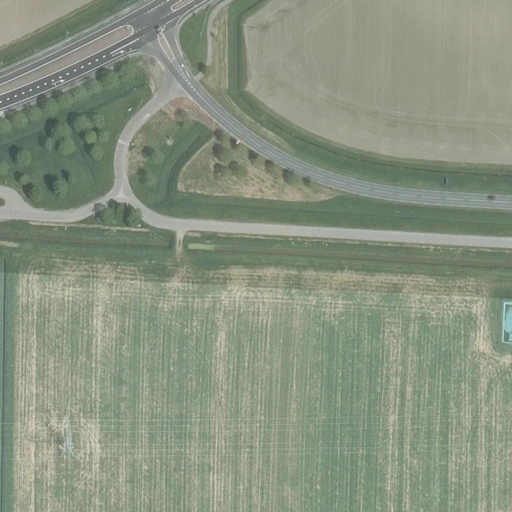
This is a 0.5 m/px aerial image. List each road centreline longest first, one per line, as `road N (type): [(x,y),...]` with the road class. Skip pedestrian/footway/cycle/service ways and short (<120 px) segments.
road 1 (unclassified): [(511,243),(154,222),(123,194)]
road 2 (primary): [(511,203),(403,195),(314,174),(240,132),(187,83)]
road 3 (trunk): [(145,9),(0,81)]
road 4 (trunk): [(0,99),(145,31)]
road 5 (unclassified): [(123,194),(122,140),(144,112),(187,83)]
